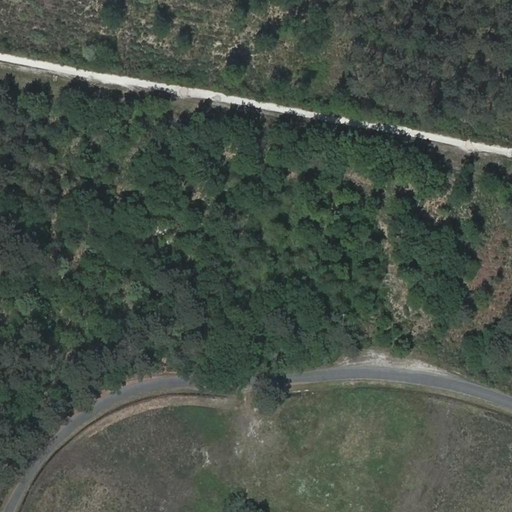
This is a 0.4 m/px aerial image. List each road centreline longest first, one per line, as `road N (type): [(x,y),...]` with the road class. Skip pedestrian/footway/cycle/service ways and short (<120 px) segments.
road 1 (unclassified): [(0,511),(119,375),(299,372),(463,387),(511,404)]
road 2 (track): [(511,151),(0,55)]
